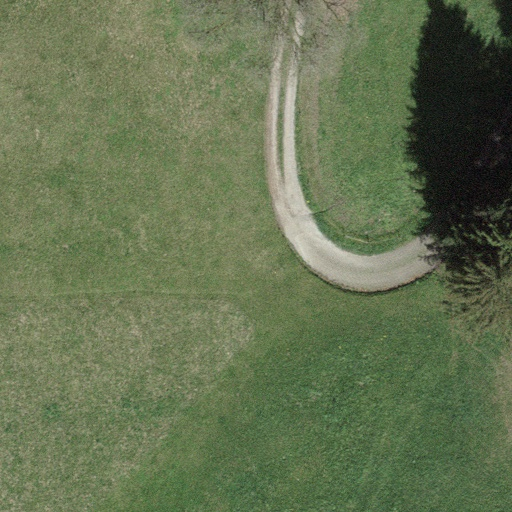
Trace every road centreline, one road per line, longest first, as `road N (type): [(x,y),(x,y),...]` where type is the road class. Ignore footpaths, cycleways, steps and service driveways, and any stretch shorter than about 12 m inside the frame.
road 1 (track): [(284,0),(272,35),(276,151),(313,231),(338,252),(388,263),(471,212),(511,165)]
road 2 (track): [(379,511),(436,357),(458,221)]
